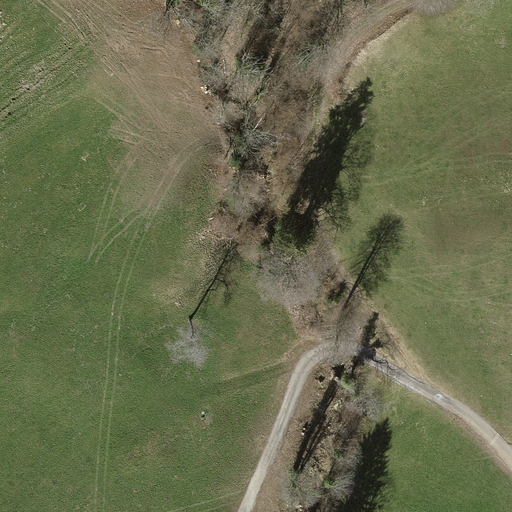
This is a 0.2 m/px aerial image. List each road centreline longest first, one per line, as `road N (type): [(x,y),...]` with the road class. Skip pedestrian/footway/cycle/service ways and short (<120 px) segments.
road 1 (track): [(425,389),(337,271),(312,177),(318,101),(343,42),(414,0)]
road 2 (track): [(244,511),(316,354),(349,347),(425,389)]
